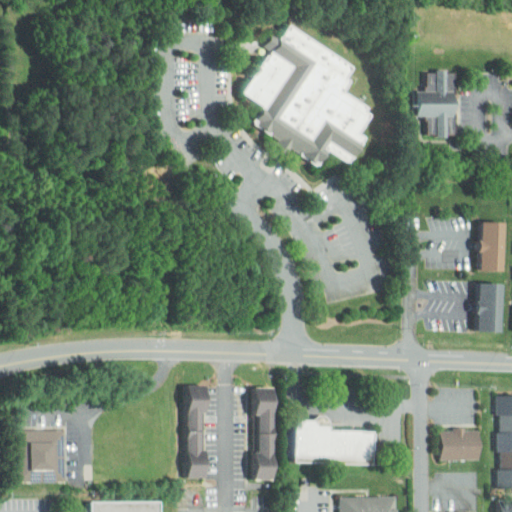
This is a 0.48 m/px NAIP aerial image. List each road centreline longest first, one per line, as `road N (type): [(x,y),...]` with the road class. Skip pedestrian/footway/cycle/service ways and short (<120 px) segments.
road 1 (residential): [(226,349),(97,348),(0,362)]
road 2 (residential): [(511,361),(297,351)]
road 3 (residential): [(297,351),(292,272),(267,230),(225,201)]
road 4 (residential): [(226,349),(227,511)]
road 5 (residential): [(419,357),(422,511)]
